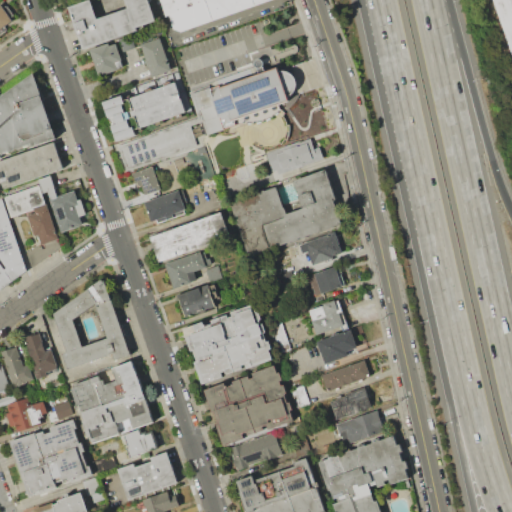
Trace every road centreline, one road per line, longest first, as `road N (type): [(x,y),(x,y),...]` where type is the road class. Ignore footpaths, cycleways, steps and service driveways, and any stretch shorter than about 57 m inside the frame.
road 1 (residential): [(38,0),(219,511)]
road 2 (secondary): [(316,0),(355,118),(441,511)]
road 3 (motorway): [(511,372),(430,0)]
road 4 (motorway): [(434,228),(506,511)]
road 5 (motorway): [(434,228),(475,511)]
road 6 (motorway): [(380,0),(434,228)]
road 7 (motorway): [(511,208),(440,0)]
road 8 (residential): [(0,320),(122,234)]
